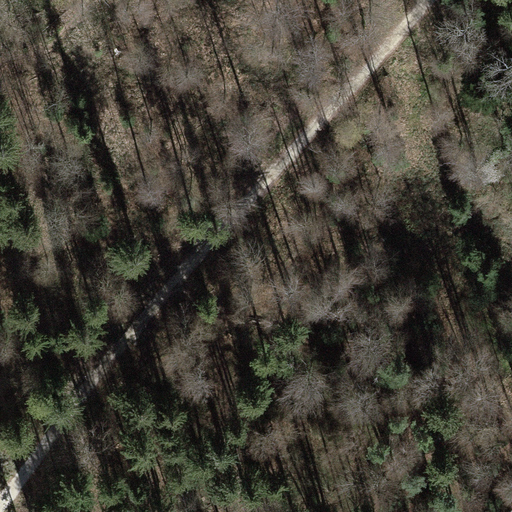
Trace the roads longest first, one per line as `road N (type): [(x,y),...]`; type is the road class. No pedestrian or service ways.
road 1 (track): [(165,300),(424,0)]
road 2 (track): [(0,503),(165,300)]
